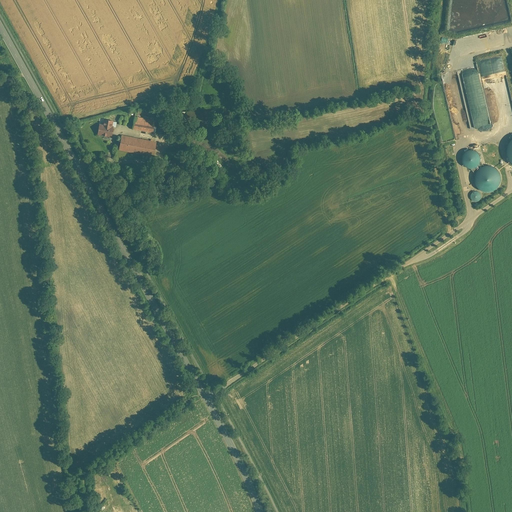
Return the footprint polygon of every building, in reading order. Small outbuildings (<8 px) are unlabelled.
[(451,76),(443,78),(447,97),(450,96),(455,95),(455,92),(459,91),(459,92),(462,91),(457,72),(450,74),(451,76)] [(503,105),(511,103),(511,101),(508,82),(503,83),(505,93),(500,94),(503,105)] [(211,111),(187,112),(187,121),(211,121),(211,111)] [(135,117),(133,129),(153,133),(155,121),(135,117)] [(103,119),(102,124),(99,124),(97,135),(111,138),(113,126),(112,126),(113,121),(103,119)] [(122,135),(119,150),(154,157),(157,142),(122,135)] [(462,164),(463,165),(465,167),(466,168),(468,168),(471,168),(473,168),(475,167),(476,165),(477,164),(478,162),(478,160),(478,157),(477,156),(476,154),(475,152),(473,151),(471,151),(468,151),(466,151),(465,152),(463,154),(462,156),(461,157),(461,160),(461,162),(462,164)] [(474,184),(475,187),(478,189),(480,191),(483,192),(487,192),(490,192),(493,190),(495,188),(497,186),(499,183),(499,180),(499,177),(498,174),(497,171),(494,169),(492,167),(489,166),(485,166),(482,166),(479,168),(477,170),(475,172),(473,175),(473,178),(473,181),(474,184)] [(471,199),(472,201),(474,202),(477,202),(479,200),(480,198),(480,196),(479,193),(477,192),(474,192),(472,193),(471,194),(470,197),(471,199)]
